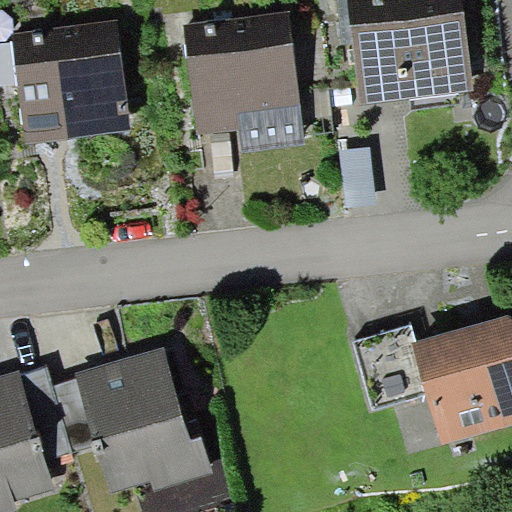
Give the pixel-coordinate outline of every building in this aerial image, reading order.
[(404,18),(402,0),(337,0),(343,45),(354,44),(351,25),(404,18)] [(290,10),(184,24),(198,135),(240,130),(243,152),(306,145),(290,10)] [(404,18),(351,25),(354,44),(361,105),(474,90),(464,10),(404,18)] [(119,19),(11,33),(26,143),(132,130),(119,19)] [(370,146),(340,150),(347,208),(377,204),(370,146)] [(511,311),(417,341),(411,342),(427,394),(442,444),(511,424),(511,311)] [(374,409),(427,394),(411,342),(417,341),(412,324),(354,341),(374,409)] [(99,454),(112,491),(135,485),(144,511),(190,511),(241,497),(228,457),(212,463),(203,436),(192,440),(166,348),(76,373),(78,380),(95,448),(95,455),(99,454)] [(47,461),(73,453),(53,386),(48,368),(22,376),(47,461)] [(20,370),(0,376),(0,511),(10,511),(19,509),(16,501),(55,490),(47,461),(22,376),(20,370)] [(73,455),(95,448),(78,380),(53,386),(73,453),(73,455)]
